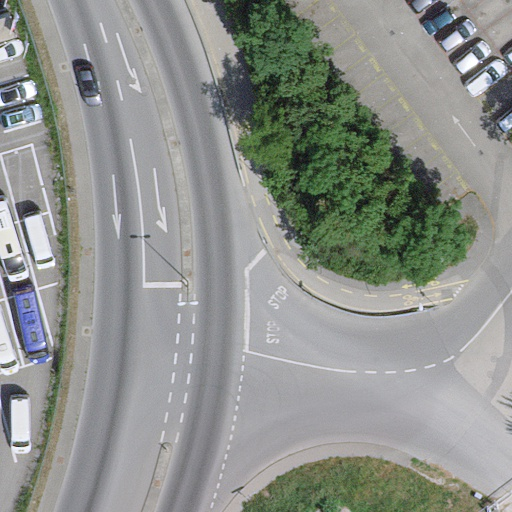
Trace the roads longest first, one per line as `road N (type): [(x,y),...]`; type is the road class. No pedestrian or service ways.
road 1 (secondary): [(181,511),(211,404),(220,267),(196,107),(155,0)]
road 2 (secondary): [(75,0),(109,92),(139,249),(126,432),(104,511)]
